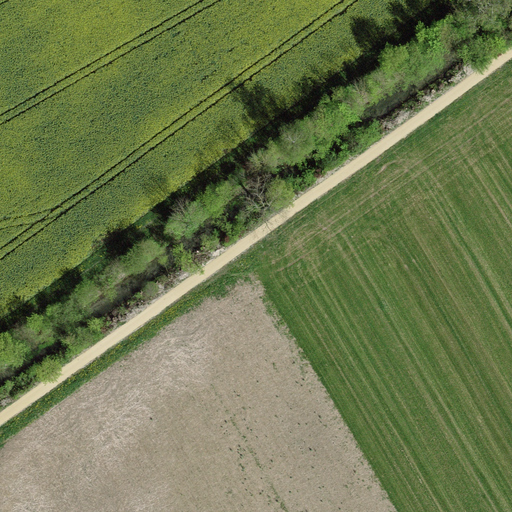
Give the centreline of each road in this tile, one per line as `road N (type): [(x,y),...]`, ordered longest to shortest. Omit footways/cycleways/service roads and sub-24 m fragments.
road 1 (track): [(0,420),(511,53)]
road 2 (track): [(478,0),(0,346)]
